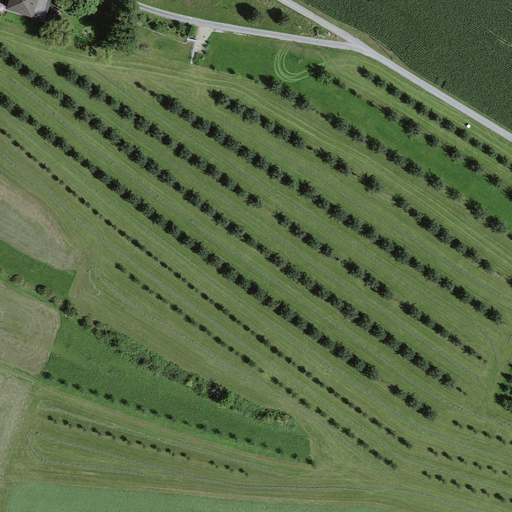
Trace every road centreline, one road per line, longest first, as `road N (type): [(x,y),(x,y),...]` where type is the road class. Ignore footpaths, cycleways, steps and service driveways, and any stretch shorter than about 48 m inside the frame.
road 1 (track): [(280,0),(511,138)]
road 2 (track): [(120,0),(199,22),(360,46)]
